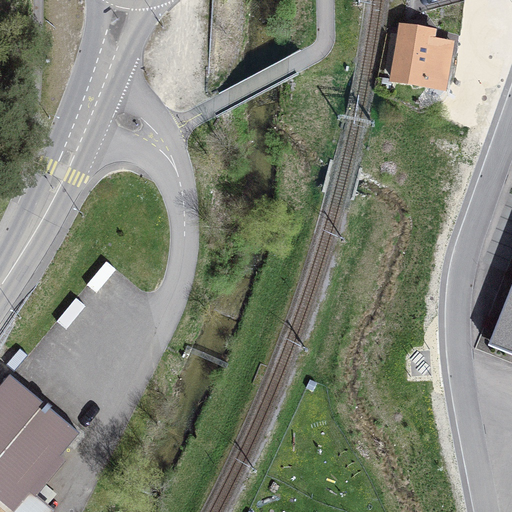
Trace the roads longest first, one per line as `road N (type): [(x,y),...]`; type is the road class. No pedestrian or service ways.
road 1 (unclassified): [(511,109),(450,287),(453,385),(485,511)]
road 2 (primary): [(0,282),(84,122),(122,0)]
